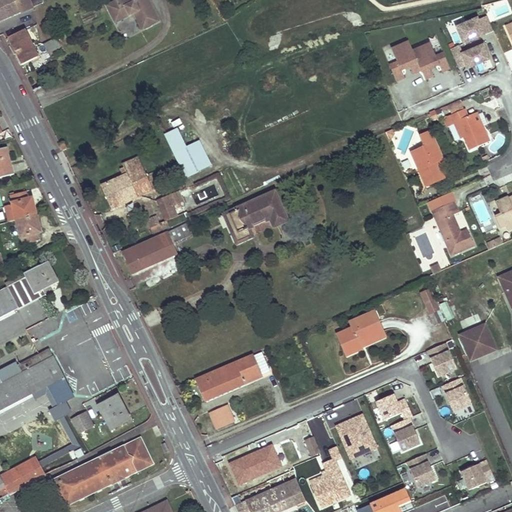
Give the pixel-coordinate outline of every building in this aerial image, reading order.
[(0,0),(0,22),(33,7),(30,0),(0,0)] [(116,0),(106,5),(115,22),(130,15),(128,12),(133,10),(135,13),(143,29),(159,21),(148,0),(116,0)] [(479,15),(455,25),(463,44),(470,41),(468,36),(477,32),(479,38),(494,31),(488,15),(480,18),(479,15)] [(26,30),(9,38),(22,65),(38,57),(36,52),(39,51),(35,44),(33,44),(26,30)] [(57,38),(44,45),(49,54),(62,47),(57,38)] [(410,38),(389,46),(395,62),(389,64),(396,82),(406,78),(402,72),(410,69),(413,75),(423,71),(415,49),(410,38)] [(430,43),(415,49),(427,79),(434,76),(432,70),(440,66),(443,74),(452,70),(445,51),(435,55),(430,43)] [(459,45),(450,49),(459,69),(464,67),(466,71),(492,60),(485,44),(463,53),(459,45)] [(465,109),(452,115),(462,139),(465,137),(470,150),(491,141),(485,126),(481,128),(475,113),(468,116),(465,109)] [(478,112),(475,113),(481,128),(485,126),(478,112)] [(179,129),(168,135),(177,153),(188,147),(179,129)] [(394,129),(387,133),(390,140),(395,138),(396,134),(394,129)] [(436,142),(431,130),(420,134),(426,147),(412,153),(424,181),(432,177),(435,184),(445,179),(439,166),(438,162),(441,160),(443,159),(436,142)] [(188,147),(177,153),(184,168),(195,163),(198,167),(209,162),(200,142),(188,147)] [(8,147),(6,148),(13,175),(15,174),(8,147)] [(6,148),(0,149),(0,177),(13,175),(6,148)] [(140,157),(124,163),(127,170),(143,163),(140,157)] [(129,174),(102,185),(113,209),(155,190),(143,163),(127,170),(129,174)] [(195,163),(184,168),(188,176),(199,170),(198,167),(195,163)] [(432,177),(424,181),(426,187),(435,184),(432,177)] [(180,191),(156,201),(169,229),(181,223),(174,206),(184,201),(180,191)] [(27,192),(11,195),(16,220),(37,215),(33,198),(28,199),(27,192)] [(276,193),(230,213),(234,223),(230,225),(238,243),(253,237),(250,230),(272,220),(275,227),(288,221),(276,193)] [(508,197),(497,201),(502,214),(497,217),(501,227),(507,225),(509,230),(511,228),(511,195),(511,196),(511,204),(511,205),(508,197)] [(454,201),(433,211),(452,255),(475,245),(468,229),(460,232),(453,215),(459,212),(454,201)] [(479,210),(480,221),(489,220),(487,209),(479,210)] [(230,213),(226,214),(230,225),(234,223),(230,213)] [(37,215),(16,220),(23,244),(38,240),(37,233),(41,232),(37,215)] [(156,216),(147,220),(154,235),(163,231),(156,216)] [(187,225),(123,253),(132,274),(178,254),(173,242),(191,235),(187,225)] [(501,238),(494,241),(496,247),(503,244),(501,238)] [(48,262),(24,274),(37,299),(45,295),(43,290),(59,282),(48,262)] [(440,265),(432,269),(434,274),(443,271),(440,265)] [(511,273),(501,279),(511,304),(511,273)] [(24,274),(6,284),(8,288),(19,309),(37,299),(24,274)] [(8,288),(0,292),(0,318),(19,309),(8,288)] [(440,305),(447,321),(455,318),(448,302),(440,305)] [(437,310),(429,314),(434,326),(442,322),(437,310)] [(353,328),(338,335),(348,356),(363,349),(363,347),(360,342),(384,331),(375,312),(350,322),(353,328)] [(485,325),(461,336),(472,359),(495,349),(485,325)] [(384,331),(360,342),(363,347),(386,337),(384,331)] [(449,349),(430,357),(438,377),(457,369),(449,349)] [(0,409),(48,385),(58,405),(74,397),(53,356),(49,358),(45,351),(18,365),(19,368),(21,373),(2,382),(0,378),(0,409)] [(254,355),(196,381),(206,402),(246,385),(246,383),(263,375),(254,355)] [(21,373),(19,368),(0,377),(0,378),(2,382),(21,373)] [(263,375),(246,383),(246,385),(264,377),(263,375)] [(460,378),(442,386),(454,414),(473,405),(460,378)] [(120,394),(98,404),(112,429),(132,418),(120,394)] [(393,394),(375,402),(384,422),(400,415),(402,420),(412,416),(404,398),(396,401),(393,394)] [(77,416),(86,410),(80,400),(70,405),(77,416)] [(228,406),(211,414),(218,430),(235,422),(228,406)] [(87,411),(73,418),(81,434),(95,426),(87,411)] [(364,414),(336,425),(351,461),(379,450),(364,414)] [(413,425),(395,432),(403,452),(421,444),(413,425)] [(313,436),(305,439),(312,454),(319,452),(313,436)] [(101,459),(61,478),(62,480),(61,485),(58,486),(65,500),(67,498),(72,500),(73,503),(114,483),(113,481),(124,476),(125,478),(148,467),(147,465),(149,460),(151,459),(145,445),(142,446),(137,445),(136,442),(114,453),(113,451),(100,457),(101,459)] [(272,444),(228,463),(238,486),(282,467),(272,444)] [(353,496),(337,457),(321,463),(324,470),(321,472),(322,476),(310,481),(321,508),(353,496)] [(37,459),(21,467),(21,470),(28,486),(46,477),(37,459)] [(428,460),(410,468),(419,488),(437,480),(428,460)] [(307,462),(293,468),(297,475),(310,469),(307,462)] [(480,464),(462,472),(469,490),(488,482),(480,464)] [(0,494),(2,493),(4,496),(9,494),(10,496),(28,486),(21,470),(17,469),(1,478),(0,476),(0,494)] [(280,511),(306,501),(296,478),(246,500),(250,511),(280,511)] [(404,487),(369,503),(373,511),(401,511),(399,506),(410,501),(404,487)] [(250,511),(246,500),(235,505),(238,511),(250,511)]
